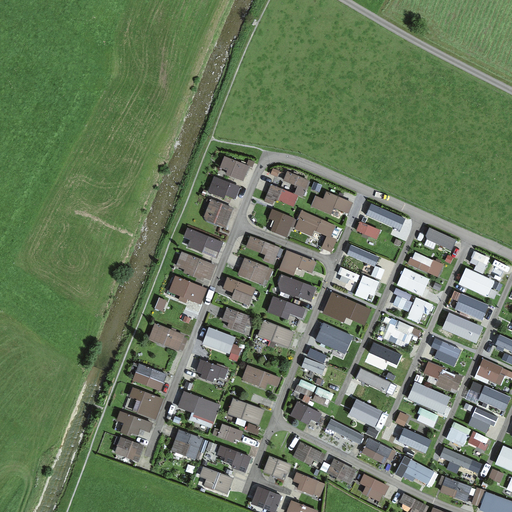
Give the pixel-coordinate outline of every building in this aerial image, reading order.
[(221,168),(228,171),(226,176),(244,182),(250,167),(225,157),(221,168)] [(283,180),(286,172),(274,168),(271,175),(283,180)] [(304,197),(310,180),(288,171),(281,189),(271,185),(264,202),(274,206),(276,200),(294,207),(299,195),(304,197)] [(226,197),(237,200),(241,185),(213,177),(208,193),(225,198),(226,197)] [(334,208),(348,214),(353,202),(327,191),(324,199),(315,195),(311,206),(331,215),(334,208)] [(203,221),(227,228),(234,207),(210,199),(203,221)] [(331,236),(336,226),(303,209),(293,228),(312,237),(315,231),(326,237),(321,248),(331,253),(338,239),(331,236)] [(274,210),(266,230),(288,238),(296,218),(274,210)] [(401,230),(407,232),(411,222),(385,212),(379,228),(399,235),(401,230)] [(378,239),(381,230),(359,222),(356,232),(378,239)] [(183,237),(191,240),(188,247),(217,259),(224,243),(187,228),(183,237)] [(434,248),(436,243),(452,251),(457,240),(431,228),(424,243),(434,248)] [(365,268),(371,253),(351,246),(346,260),(365,268)] [(312,275),(318,263),(288,249),(279,269),(294,276),(297,268),(312,275)] [(474,250),(468,264),(485,271),(490,257),(474,250)] [(182,251),(175,268),(209,282),(216,265),(182,251)] [(409,265),(440,275),(444,262),(413,252),(409,265)] [(377,256),(375,266),(386,268),(387,258),(377,256)] [(238,276),(267,285),(273,268),(243,258),(238,276)] [(371,276),(381,280),(385,270),(375,266),(371,276)] [(341,267),(337,277),(356,284),(360,274),(341,267)] [(423,296),(430,279),(405,267),(397,285),(423,296)] [(459,285),(494,299),(498,291),(492,289),(495,280),(466,268),(459,285)] [(311,303),(317,288),(282,274),(276,289),(311,303)] [(168,293),(201,306),(208,288),(175,275),(168,293)] [(372,302),(380,281),(364,275),(355,295),(372,302)] [(235,290),(231,299),(249,307),(253,297),(235,290)] [(324,312),(363,329),(372,310),(333,292),(324,312)] [(483,322),(490,306),(462,293),(455,308),(483,322)] [(392,305),(409,312),(413,302),(396,295),(392,305)] [(288,321),(290,315),(303,319),(307,308),(273,297),(267,313),(288,321)] [(415,297),(408,318),(420,323),(424,312),(429,314),(433,303),(415,297)] [(156,309),(164,311),(167,300),(159,298),(156,309)] [(226,308),(221,324),(246,332),(251,315),(226,308)] [(419,337),(422,330),(399,319),(396,326),(390,323),(383,338),(406,349),(413,334),(419,337)] [(468,319),(463,329),(461,328),(457,338),(466,342),(470,333),(477,336),(482,325),(468,319)] [(290,348),(296,331),(263,321),(258,338),(290,348)] [(324,321),(314,341),(345,356),(355,336),(324,321)] [(148,339),(179,352),(186,336),(155,322),(148,339)] [(226,353),(229,345),(236,347),(238,336),(207,328),(205,340),(216,343),(214,350),(226,353)] [(511,338),(500,334),(495,345),(511,352),(511,338)] [(367,350),(384,357),(389,343),(372,336),(367,350)] [(431,348),(457,360),(463,349),(436,337),(431,348)] [(322,375),(329,356),(310,348),(302,367),(322,375)] [(215,377),(226,380),(230,367),(200,358),(195,375),(214,380),(215,377)] [(438,378),(443,366),(429,360),(424,373),(438,378)] [(133,383),(163,390),(167,372),(137,365),(133,383)] [(242,380),(266,390),(268,384),(278,388),(282,378),(248,365),(242,380)] [(361,368),(356,379),(392,396),(397,385),(361,368)] [(456,393),(463,376),(443,368),(436,385),(456,393)] [(301,378),(296,389),(312,396),(317,385),(301,378)] [(485,385),(478,401),(505,412),(511,397),(485,385)] [(331,401),(334,393),(318,386),(315,393),(331,401)] [(132,387),(128,397),(138,400),(133,412),(156,420),(164,399),(132,387)] [(191,419),(212,427),(221,405),(184,391),(178,408),(193,414),(191,419)] [(133,409),(136,401),(130,398),(126,407),(133,409)] [(259,425),(265,410),(234,398),(228,414),(259,425)] [(357,398),(349,414),(375,427),(383,411),(357,398)] [(290,416),(309,425),(311,420),(318,423),(323,413),(297,401),(290,416)] [(487,433),(490,425),(494,427),(500,415),(477,405),(468,424),(487,433)] [(421,407),(416,420),(434,428),(439,415),(421,407)] [(404,426),(409,415),(401,412),(396,422),(404,426)] [(117,421),(124,422),(122,433),(139,436),(140,431),(150,433),(153,420),(119,413),(117,421)] [(362,442),(366,431),(330,419),(326,430),(362,442)] [(464,446),(472,429),(454,421),(446,439),(464,446)] [(222,423),(217,435),(240,443),(244,431),(222,423)] [(198,460),(204,437),(178,429),(171,452),(198,460)] [(473,430),(467,442),(484,450),(490,438),(473,430)] [(415,433),(408,450),(422,456),(429,438),(415,433)] [(114,454),(138,462),(144,446),(120,437),(114,454)] [(388,458),(393,460),(398,451),(369,438),(361,454),(385,465),(388,458)] [(208,451),(217,454),(220,445),(211,442),(208,451)] [(322,462),(326,452),(300,442),(293,457),(311,465),(313,458),(322,462)] [(440,457),(450,461),(447,468),(454,471),(457,464),(479,474),(484,463),(445,445),(440,457)] [(495,464),(511,471),(511,448),(503,445),(495,464)] [(247,472),(251,454),(220,447),(217,459),(237,464),(236,470),(247,472)] [(414,479),(428,486),(436,471),(405,455),(396,473),(413,482),(414,479)] [(284,481),(291,464),(270,456),(263,473),(284,481)] [(333,458),(326,472),(351,485),(358,471),(333,458)] [(204,466),(197,483),(227,495),(235,479),(204,466)] [(490,479),(501,483),(505,472),(494,468),(490,479)] [(322,496),(326,481),(296,473),(293,482),(300,483),(298,490),(322,496)] [(382,502),(389,484),(364,474),(360,483),(366,485),(362,494),(382,502)] [(467,502),(473,486),(445,476),(440,491),(467,502)] [(257,487),(251,505),(272,511),(276,511),(282,495),(257,487)] [(479,506),(486,490),(478,487),(471,503),(479,506)] [(405,492),(400,502),(412,508),(410,511),(425,511),(429,504),(405,492)] [(511,511),(511,499),(485,493),(479,511),(511,511)] [(309,495),(308,506),(319,507),(321,496),(309,495)] [(292,501),(287,511),(318,511),(319,510),(292,501)]
